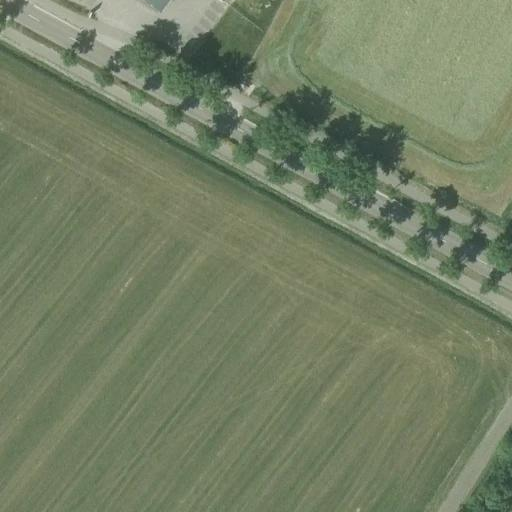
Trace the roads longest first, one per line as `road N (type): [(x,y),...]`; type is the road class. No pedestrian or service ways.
road 1 (tertiary): [(511,280),(6,0)]
road 2 (unclassified): [(441,511),(511,409)]
